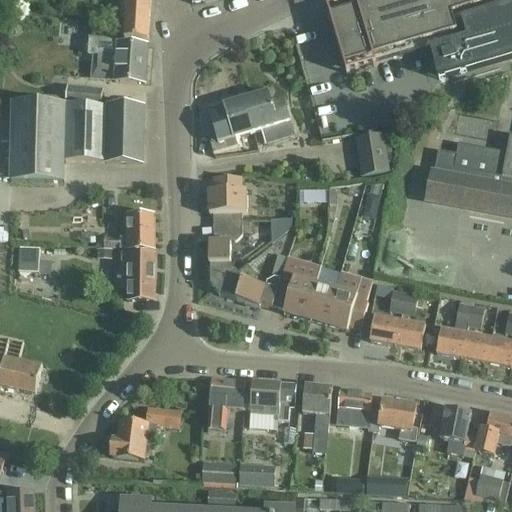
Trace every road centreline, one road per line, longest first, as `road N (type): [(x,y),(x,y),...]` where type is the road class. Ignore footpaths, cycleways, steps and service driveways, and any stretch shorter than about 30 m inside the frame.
road 1 (residential): [(182,357),(172,84),(196,39),(284,4)]
road 2 (residential): [(511,407),(182,357)]
road 3 (residential): [(284,4),(328,114),(506,68)]
road 4 (residential): [(182,357),(77,447),(64,511)]
